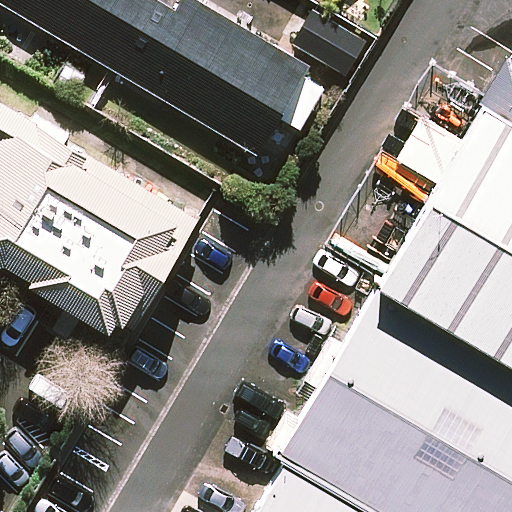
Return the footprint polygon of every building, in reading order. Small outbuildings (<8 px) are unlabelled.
[(304,75),(308,68),(194,0),(179,0),(174,10),(157,0),(0,0),(275,164),(322,86),(304,75)] [(364,40),(313,9),(293,41),(344,73),(364,40)] [(511,119),(470,96),(364,284),(511,366),(511,119)] [(0,262),(7,261),(25,272),(22,278),(110,329),(118,316),(131,324),(195,215),(0,100),(0,262)] [(511,511),(511,366),(364,284),(283,429),(430,511),(511,511)] [(430,511),(283,429),(235,511),(430,511)]
